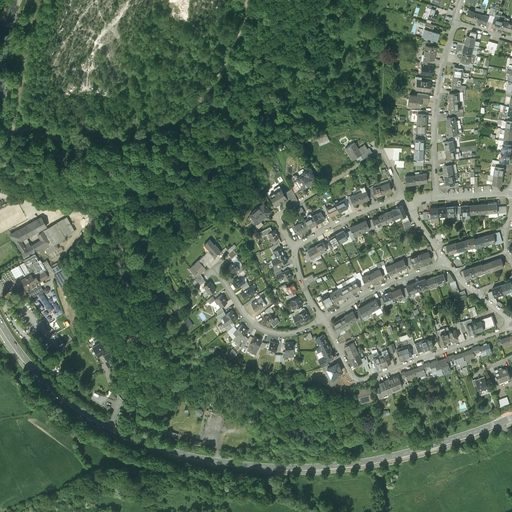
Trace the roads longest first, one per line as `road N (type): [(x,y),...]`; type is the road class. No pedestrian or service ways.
road 1 (secondary): [(511,417),(405,455),(333,468),(215,463)]
road 2 (secondary): [(215,463),(128,437),(76,408),(25,362),(0,323)]
road 3 (residential): [(321,316),(355,374),(511,323)]
road 4 (residential): [(438,194),(438,95),(455,23)]
road 5 (residential): [(382,151),(277,213),(291,244)]
road 6 (residential): [(321,316),(298,328),(263,326),(213,266)]
road 7 (residential): [(444,261),(321,316)]
road 8 (residential): [(402,195),(291,244)]
